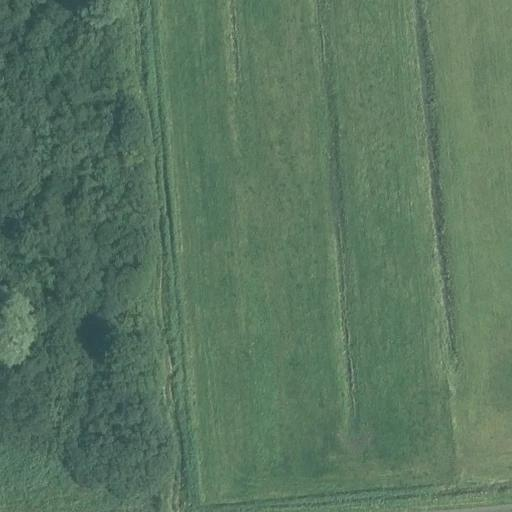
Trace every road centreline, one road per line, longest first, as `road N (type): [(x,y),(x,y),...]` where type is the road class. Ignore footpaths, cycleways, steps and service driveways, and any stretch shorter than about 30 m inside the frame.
road 1 (track): [(127,0),(177,511)]
road 2 (track): [(0,497),(176,483)]
